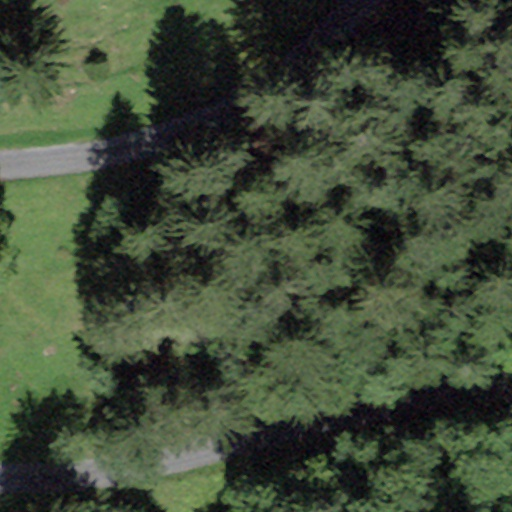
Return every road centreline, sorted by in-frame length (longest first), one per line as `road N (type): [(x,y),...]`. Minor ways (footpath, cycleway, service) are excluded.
road 1 (residential): [(511,383),(381,397),(136,467),(0,476)]
road 2 (residential): [(0,165),(105,151),(155,134),(204,108),(337,0)]
